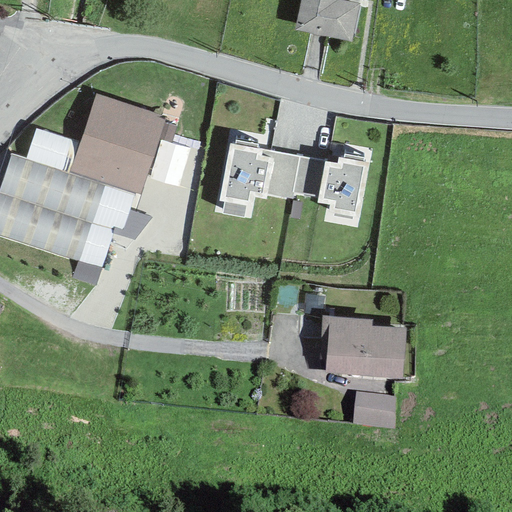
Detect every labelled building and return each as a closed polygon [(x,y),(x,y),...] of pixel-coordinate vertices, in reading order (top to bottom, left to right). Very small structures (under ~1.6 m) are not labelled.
[(305,0),(300,32),(355,42),(362,5),(342,1),(342,0),(305,0)] [(118,19),(118,6),(83,5),(83,18),(118,19)] [(169,113),(96,91),(79,141),(72,169),(146,191),(169,113)] [(79,141),(35,126),(25,156),(69,170),(79,141)] [(257,141),(234,137),(220,208),(244,213),(248,187),(288,194),(289,186),(337,194),(334,210),(357,215),(366,162),(360,161),(360,156),(344,153),(344,156),(338,155),(337,159),(322,156),(322,158),(262,148),(262,145),(255,144),(257,141)] [(25,156),(9,150),(0,179),(0,231),(76,254),(100,263),(101,261),(111,229),(126,233),(139,191),(69,170),(25,156)] [(302,203),(292,201),(289,217),(299,219),(302,203)] [(101,261),(76,254),(70,276),(94,283),(101,261)] [(404,318),(322,310),(316,373),(397,382),(404,318)] [(394,398),(353,396),(352,426),(392,428),(394,398)]
